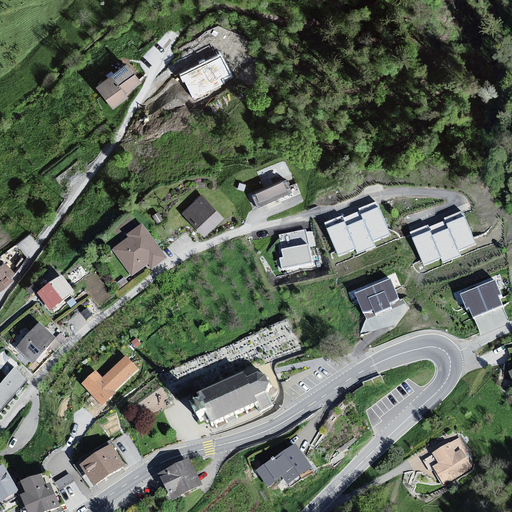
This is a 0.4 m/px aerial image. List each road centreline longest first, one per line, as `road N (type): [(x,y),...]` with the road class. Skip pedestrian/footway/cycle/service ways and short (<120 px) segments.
road 1 (tertiary): [(84,511),(150,467),(261,433),(390,357),(426,346),(449,357)]
road 2 (tertiary): [(449,357),(437,391),(311,511)]
